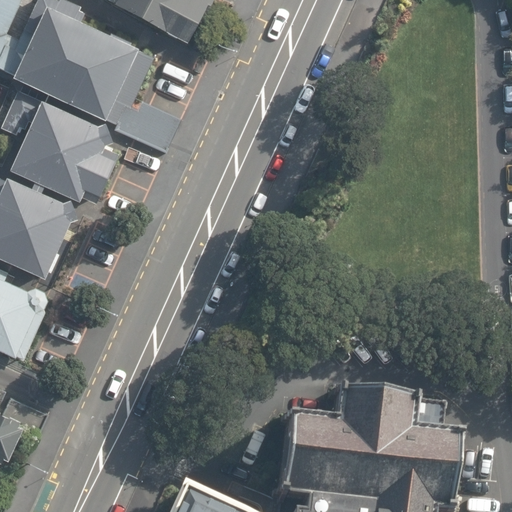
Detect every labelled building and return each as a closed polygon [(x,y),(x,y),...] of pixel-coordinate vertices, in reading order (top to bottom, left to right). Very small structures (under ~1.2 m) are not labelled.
[(13,75),(115,123),(116,122),(118,123),(115,129),(167,152),(183,118),(142,99),(137,109),(128,105),(122,116),(120,115),(126,102),(132,105),(154,56),(137,48),(137,46),(131,43),(131,41),(111,32),(111,34),(81,20),(86,8),(69,0),(36,0),(19,38),(8,33),(23,0),(0,0),(0,67),(14,74),(13,75)] [(114,0),(187,41),(207,3),(210,4),(211,0),(114,0)] [(25,135),(10,167),(79,198),(84,186),(99,193),(118,152),(103,145),(106,142),(112,140),(105,121),(97,123),(95,123),(41,98),(37,106),(22,99),(14,99),(1,127),(16,134),(17,132),(25,135)] [(0,257),(44,277),(70,219),(78,216),(70,198),(63,200),(41,190),(43,186),(33,181),(31,186),(6,175),(5,178),(0,176),(0,257)] [(0,276),(0,347),(14,353),(15,351),(25,356),(44,311),(43,307),(46,299),(44,290),(34,285),(26,288),(0,276)] [(434,511),(435,511),(450,511),(459,432),(441,430),(442,421),(443,404),(416,401),(417,396),(376,390),(336,386),(332,417),(287,412),(277,492),(279,493),(304,496),(303,508),(292,507),(291,511),(434,511)] [(0,459),(1,460),(3,455),(8,457),(21,427),(16,425),(18,419),(0,411),(0,392),(1,390),(0,389),(0,459)] [(247,511),(183,483),(169,511),(247,511)]
